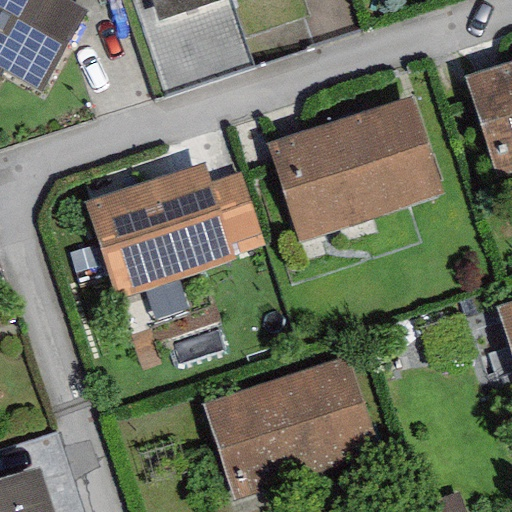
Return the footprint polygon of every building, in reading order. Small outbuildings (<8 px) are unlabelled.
[(64,0),(0,0),(0,78),(39,100),(87,12),(64,0)] [(149,0),(157,21),(219,0),(149,0)] [(310,0),(319,38),(357,30),(350,0),(310,0)] [(511,60),(463,77),(496,177),(511,171),(511,60)] [(409,97),(265,146),(298,242),(442,193),(409,97)] [(202,162),(84,202),(115,293),(123,290),(125,296),(235,259),(233,255),(210,182),(202,162)] [(242,172),(210,182),(233,255),(264,245),(242,172)] [(511,302),(496,308),(511,355),(511,302)] [(346,357),(201,404),(234,505),(379,457),(346,357)] [(0,481),(0,511),(52,511),(39,469),(0,481)] [(464,511),(458,493),(422,504),(424,511),(464,511)]
